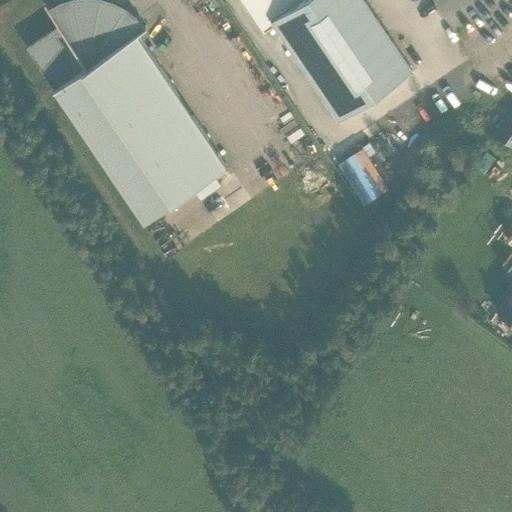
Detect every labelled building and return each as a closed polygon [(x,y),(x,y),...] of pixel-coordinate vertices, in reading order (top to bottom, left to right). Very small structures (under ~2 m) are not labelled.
[(213,174),(227,164),(138,32),(147,26),(146,25),(144,26),(135,16),(125,8),(113,2),(108,0),(66,0),(61,2),(49,8),(47,5),(46,5),(59,25),(28,46),(55,86),(53,88),(54,89),(54,88),(144,221),(185,193),(191,203),(220,184),(213,174)] [(338,118),(412,68),(366,0),(243,0),(263,30),(273,23),(338,118)] [(511,109),(494,132),(511,145),(511,109)] [(511,256),(511,252),(508,250),(499,262),(505,266),(511,256)] [(511,263),(508,269),(511,271),(511,289),(497,310),(511,321),(511,263)]
